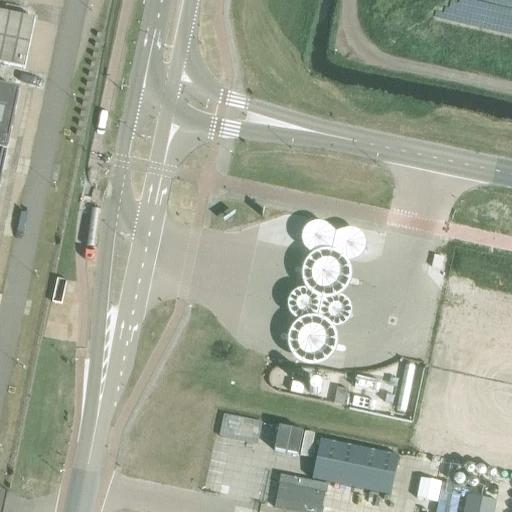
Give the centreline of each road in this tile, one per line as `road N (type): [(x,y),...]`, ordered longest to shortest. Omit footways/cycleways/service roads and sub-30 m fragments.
road 1 (unclassified): [(134,94),(105,267),(108,344)]
road 2 (tertiary): [(511,173),(273,123)]
road 3 (unclassified): [(108,344),(126,300),(165,115)]
road 4 (unclassified): [(108,344),(78,511)]
